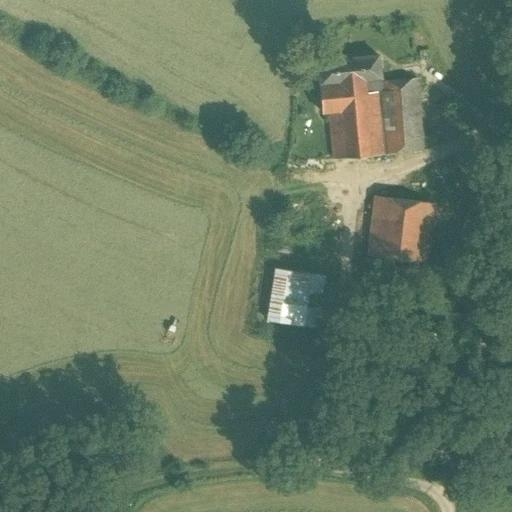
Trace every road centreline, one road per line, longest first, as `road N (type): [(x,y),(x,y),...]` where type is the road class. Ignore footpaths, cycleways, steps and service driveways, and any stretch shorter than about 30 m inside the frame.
road 1 (track): [(315,466),(110,492),(41,511)]
road 2 (track): [(315,466),(448,493),(449,511)]
